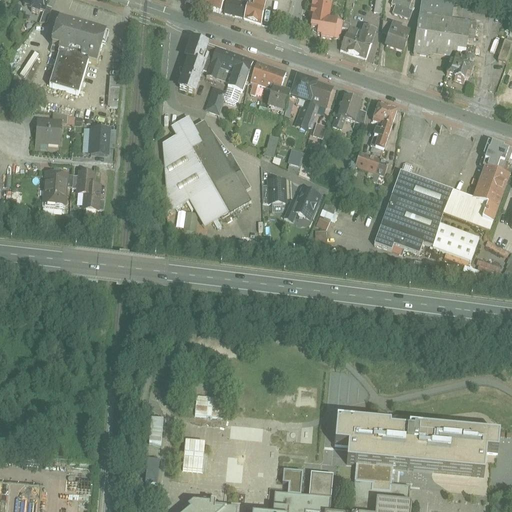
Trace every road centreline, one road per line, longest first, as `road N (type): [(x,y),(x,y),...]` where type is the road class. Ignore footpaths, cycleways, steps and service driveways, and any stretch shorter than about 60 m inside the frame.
road 1 (secondary): [(0,258),(511,320)]
road 2 (track): [(126,0),(104,314)]
road 3 (residential): [(333,196),(232,151),(214,121),(172,102),(177,17)]
road 4 (residential): [(285,54),(511,132)]
